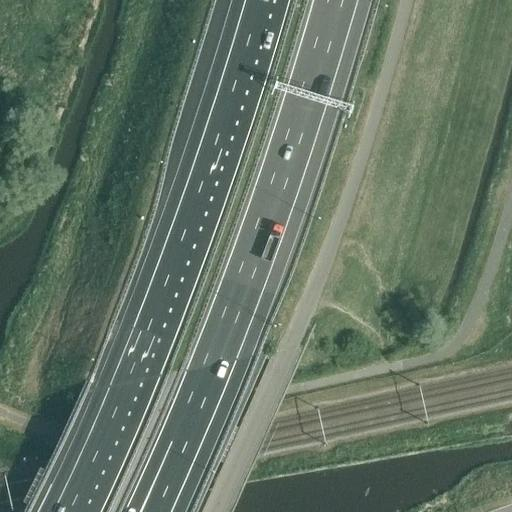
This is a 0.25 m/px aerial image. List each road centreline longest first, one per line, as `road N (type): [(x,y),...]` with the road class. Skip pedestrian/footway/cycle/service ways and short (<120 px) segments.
road 1 (motorway): [(274,0),(212,196),(83,511)]
road 2 (motorway): [(185,446),(341,0)]
